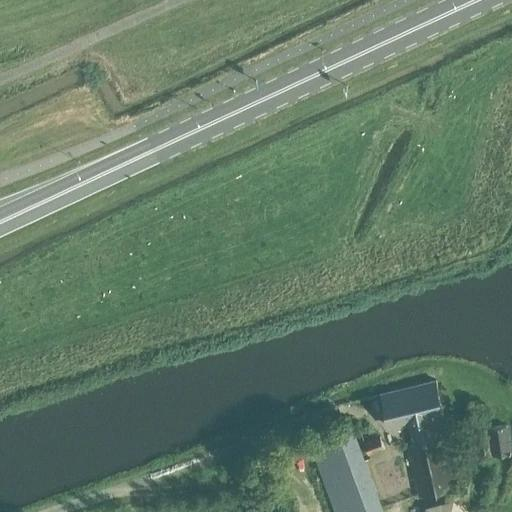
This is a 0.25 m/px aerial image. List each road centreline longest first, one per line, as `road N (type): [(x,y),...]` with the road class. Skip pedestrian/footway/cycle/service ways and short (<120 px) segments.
road 1 (primary): [(483,0),(0,220)]
road 2 (track): [(188,0),(0,81)]
